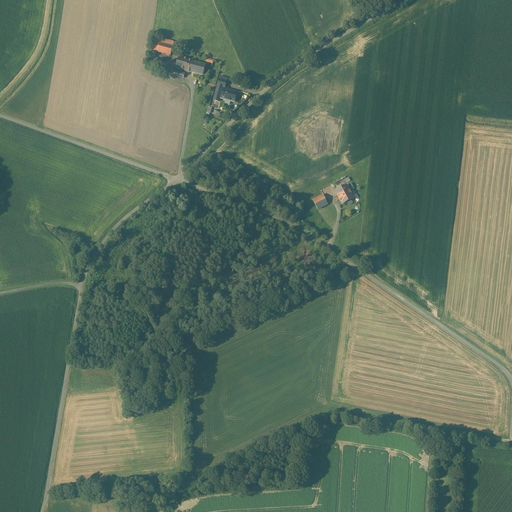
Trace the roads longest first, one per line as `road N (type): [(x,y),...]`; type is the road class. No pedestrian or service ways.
road 1 (unclassified): [(177,180),(321,243),(511,379)]
road 2 (unclassified): [(41,511),(80,283),(110,232),(177,180)]
road 3 (unclassified): [(177,180),(261,91),(322,45),(404,0)]
road 4 (unclassified): [(0,115),(177,180)]
